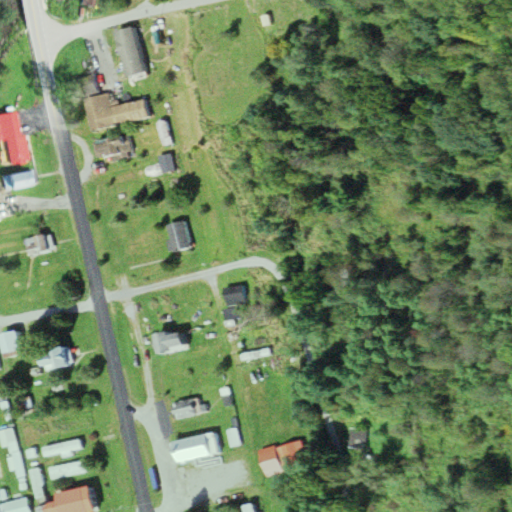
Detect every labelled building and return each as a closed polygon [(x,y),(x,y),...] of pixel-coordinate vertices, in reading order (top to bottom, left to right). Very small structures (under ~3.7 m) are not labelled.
[(98,92),(96,76),(85,77),(86,94),(98,92)] [(94,131),(151,118),(146,99),(114,107),(111,93),(86,99),(94,131)] [(19,111),(0,114),(0,117),(8,166),(27,163),(19,111)] [(133,156),(130,136),(97,142),(100,161),(133,156)] [(32,171),(3,176),(6,191),(35,185),(32,171)] [(168,225),(173,252),(192,248),(188,221),(168,225)] [(26,237),(27,254),(53,252),(52,236),(26,237)] [(342,269),(341,295),(358,295),(359,270),(342,269)] [(228,307),(248,303),(245,285),(225,290),(228,307)] [(2,335),(9,359),(25,355),(19,331),(2,335)] [(184,331),(156,337),(159,354),(188,349),(184,331)] [(44,373),(73,367),(69,347),(40,353),(44,373)] [(205,414),(202,398),(174,405),(178,421),(205,414)] [(294,407),(296,415),(303,414),(302,406),(294,407)] [(177,465),(222,456),(217,434),(172,443),(177,465)] [(83,452),(81,440),(44,446),(46,457),(64,454),(64,455),(83,452)] [(11,442),(15,477),(24,476),(21,441),(11,442)] [(284,446),(290,467),(303,463),(297,442),(284,446)] [(51,468),(53,480),(88,473),(85,461),(51,468)] [(44,486),(41,469),(33,471),(37,487),(44,486)] [(59,493),(61,502),(42,506),(43,511),(97,511),(93,486),(59,493)] [(0,504),(0,511),(32,511),(29,497),(0,504)]
